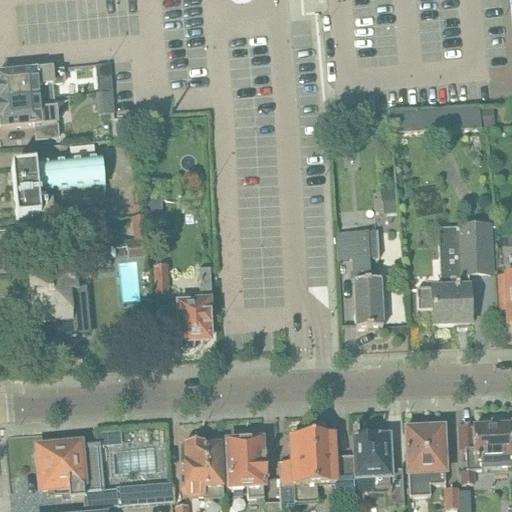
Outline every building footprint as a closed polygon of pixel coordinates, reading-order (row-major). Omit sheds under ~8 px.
[(0,104),(36,101),(35,89),(63,86),(62,72),(0,77),(0,104)] [(112,83),(98,84),(99,95),(113,94),(112,83)] [(36,101),(0,104),(0,131),(34,128),(36,142),(56,141),(54,127),(61,126),(59,109),(37,111),(36,101)] [(479,132),(478,109),(388,114),(389,136),(479,132)] [(492,113),(480,114),(481,130),(493,129),(492,113)] [(117,141),(132,140),(131,125),(115,126),(117,141)] [(104,204),(100,161),(11,169),(16,222),(68,217),(67,207),(104,204)] [(379,203),(380,214),(394,213),(393,202),(379,203)] [(145,220),(131,221),(133,244),(147,242),(145,220)] [(80,224),(16,230),(19,256),(83,249),(80,224)] [(454,290),(415,292),(415,294),(416,314),(417,313),(417,311),(432,310),(433,328),(469,326),(467,301),(471,299),(471,293),(467,291),(466,280),(495,279),(493,229),(437,231),(439,260),(453,260),(454,280),(454,290)] [(375,234),(356,235),(336,236),(338,262),(352,262),(355,331),(382,330),(379,282),(369,283),(368,260),(376,259),(375,234)] [(93,251),(81,252),(82,255),(83,270),(106,268),(105,258),(104,250),(93,251)] [(76,292),(74,271),(29,275),(34,324),(71,321),(68,293),(76,292)] [(167,271),(154,271),(155,308),(168,307),(167,271)] [(192,351),(194,347),(194,344),(197,344),(197,343),(208,342),(208,330),(209,329),(208,317),(211,317),(209,271),(198,272),(200,302),(194,303),(194,307),(178,308),(178,310),(169,310),(169,329),(179,329),(180,347),(181,351),(185,354),(189,354),(192,351)] [(511,276),(499,277),(499,294),(506,294),(507,328),(511,327),(511,276)] [(81,360),(66,361),(67,372),(82,371),(81,360)] [(458,428),(459,448),(460,453),(465,452),(466,473),(461,473),(462,487),(473,486),(472,474),(511,472),(508,428),(473,430),(472,427),(458,428)] [(406,451),(404,451),(404,455),(407,455),(408,477),(409,500),(429,499),(429,494),(429,489),(444,488),(443,469),(446,469),(445,456),(443,456),(442,451),(441,431),(405,433),(406,451)] [(370,435),(351,436),(352,457),(353,482),(371,481),(372,496),(384,496),(384,509),(403,509),(402,492),(401,472),(389,472),(387,440),(377,440),(377,439),(373,439),(373,438),(370,435)] [(291,464),(278,465),(279,489),(280,511),(294,511),(295,511),(294,506),(313,505),(317,505),(317,487),(334,486),(334,492),(353,491),(353,482),(352,457),(333,458),(332,437),(290,439),(291,464)] [(184,462),(183,462),(184,482),(185,500),(193,500),(223,498),(220,446),(204,447),(203,443),(183,444),(184,462)] [(101,491),(98,450),(100,450),(99,446),(78,448),(74,448),(71,445),(63,445),(61,449),(52,450),(42,451),(37,451),(38,454),(34,457),(35,465),(39,467),(41,492),(50,492),(50,498),(49,498),(49,499),(68,497),(68,502),(83,500),(83,496),(104,494),(103,491),(101,491)] [(226,446),(227,466),(227,467),(225,467),(227,493),(247,492),(247,501),(263,500),(262,482),(266,482),(265,464),(263,464),(263,462),(261,462),(260,445),(226,446)] [(171,488),(115,492),(117,509),(173,505),(171,488)] [(457,493),(457,489),(444,489),(444,510),(458,509),(457,493)] [(470,511),(469,493),(457,493),(458,509),(458,511),(470,511)]
